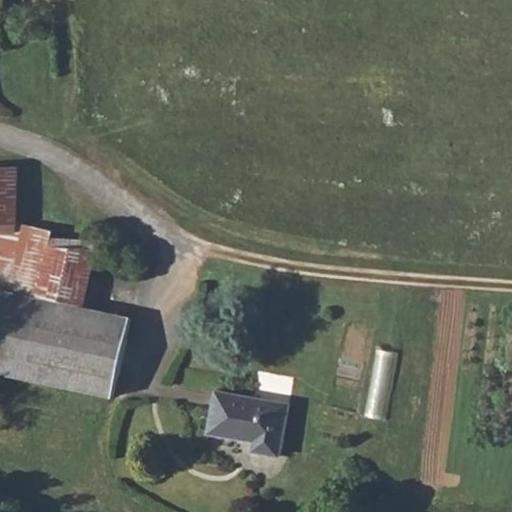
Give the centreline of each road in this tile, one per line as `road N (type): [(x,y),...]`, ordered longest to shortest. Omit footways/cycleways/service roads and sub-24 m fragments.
road 1 (unclassified): [(0,138),(226,262),(285,272)]
road 2 (track): [(285,272),(511,290)]
